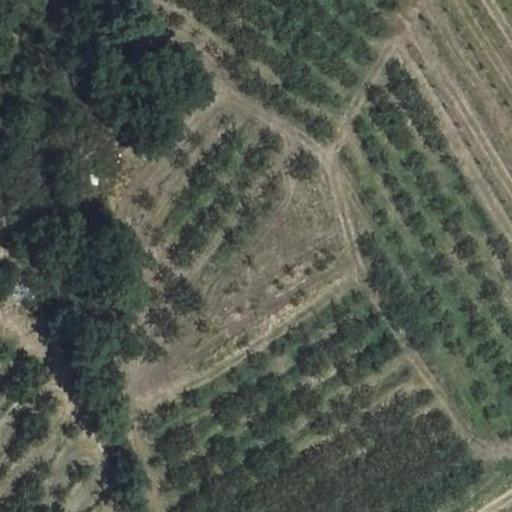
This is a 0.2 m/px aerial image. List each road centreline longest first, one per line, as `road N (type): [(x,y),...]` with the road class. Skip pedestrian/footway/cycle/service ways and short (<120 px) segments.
road 1 (track): [(419,0),(336,147),(332,177),(348,235),(423,371),(467,433),(488,450),(511,447)]
road 2 (track): [(151,0),(163,28),(204,57),(232,94),(331,161)]
